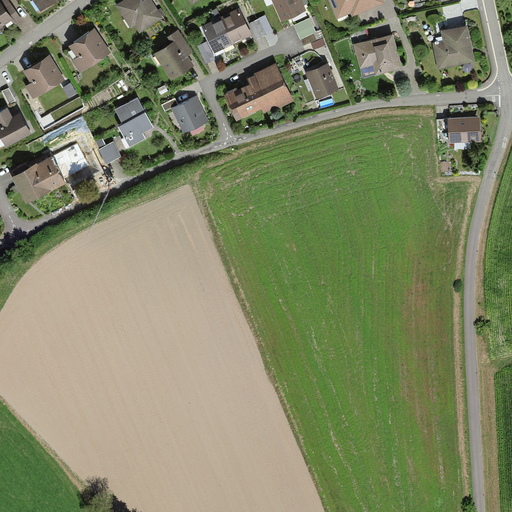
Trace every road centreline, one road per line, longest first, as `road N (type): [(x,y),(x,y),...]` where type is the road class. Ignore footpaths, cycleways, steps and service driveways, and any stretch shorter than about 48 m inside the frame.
road 1 (residential): [(21,236),(204,148),(370,104),(506,91)]
road 2 (unclassified): [(480,511),(468,269),(506,91)]
